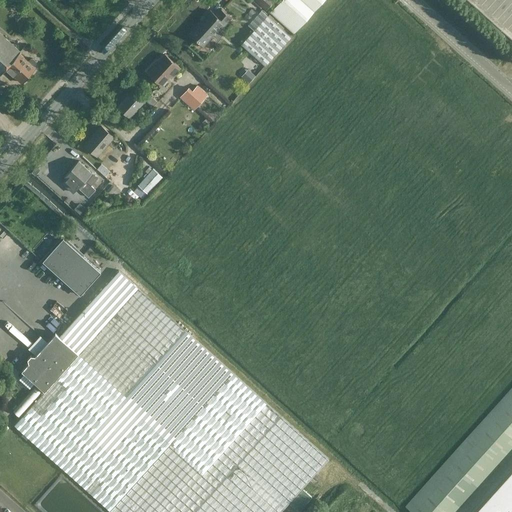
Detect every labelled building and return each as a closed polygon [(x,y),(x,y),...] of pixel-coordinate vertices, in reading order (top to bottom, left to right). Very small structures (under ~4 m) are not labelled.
[(274,0),(273,0),(254,0),(265,9),(274,0)] [(279,0),(269,12),(293,33),(322,0),(279,0)] [(254,29),(241,43),(265,65),(291,36),(262,9),(248,23),(254,29)] [(215,34),(230,18),(221,10),(215,15),(210,10),(189,33),(202,46),(214,33),(215,34)] [(35,67),(33,66),(37,62),(32,58),(31,58),(28,61),(20,53),(22,51),(0,31),(0,74),(6,68),(21,82),(35,67)] [(172,76),(180,67),(165,54),(148,72),(161,84),(170,74),(172,76)] [(249,68),(242,75),(249,81),(256,74),(249,68)] [(189,87),(180,97),(194,110),(208,95),(197,85),(192,90),(189,87)] [(117,107),(130,118),(146,100),(153,107),(157,102),(147,93),(144,96),(135,87),(117,107)] [(97,155),(113,137),(102,126),(85,144),(97,155)] [(66,177),(61,182),(73,192),(77,187),(84,179),(87,181),(91,185),(97,177),(91,172),(78,160),(64,175),(66,177)] [(162,176),(153,168),(138,185),(147,193),(162,176)] [(87,181),(80,189),(88,196),(95,188),(91,185),(87,181)] [(46,256),(43,260),(65,280),(80,294),(100,271),(84,256),(63,237),(46,256)] [(44,391),(14,424),(112,511),(280,511),(329,457),(118,270),(60,336),(55,332),(21,370),(44,391)] [(511,386),(405,506),(411,511),(455,511),(511,449),(511,386)] [(511,511),(511,469),(473,511),(511,511)] [(303,487),(290,502),(299,510),(312,496),(303,487)]
